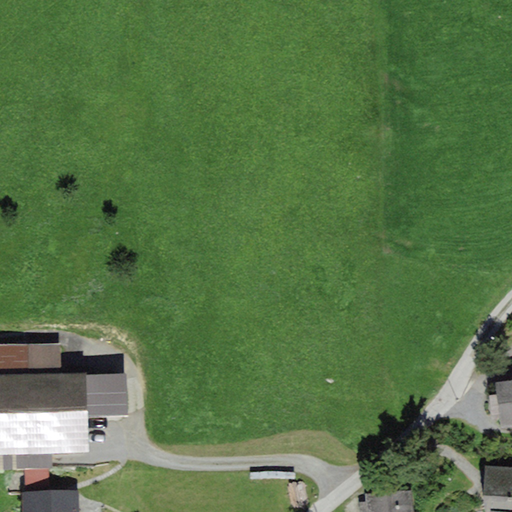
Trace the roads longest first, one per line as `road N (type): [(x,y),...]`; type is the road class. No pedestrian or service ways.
road 1 (residential): [(316,511),(400,446),(448,395),(499,312)]
road 2 (track): [(343,491),(312,463),(118,449)]
